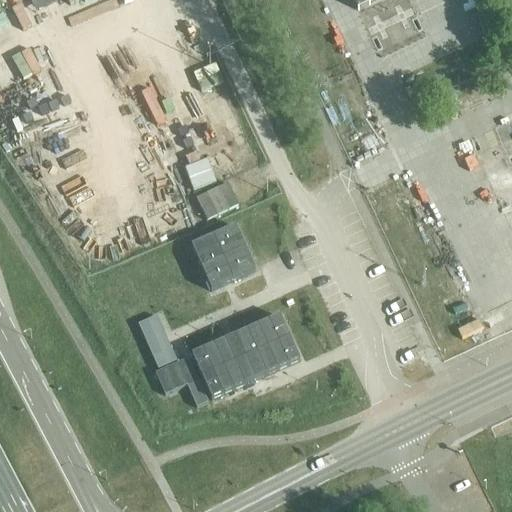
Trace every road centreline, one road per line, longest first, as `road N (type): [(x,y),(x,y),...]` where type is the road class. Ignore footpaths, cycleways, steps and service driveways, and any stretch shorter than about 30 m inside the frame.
road 1 (unclassified): [(389,435),(378,386),(382,351),(323,215),(328,194),(355,178)]
road 2 (primary): [(89,507),(0,333)]
road 3 (secondary): [(242,511),(389,435)]
road 4 (secondary): [(389,435),(511,377)]
